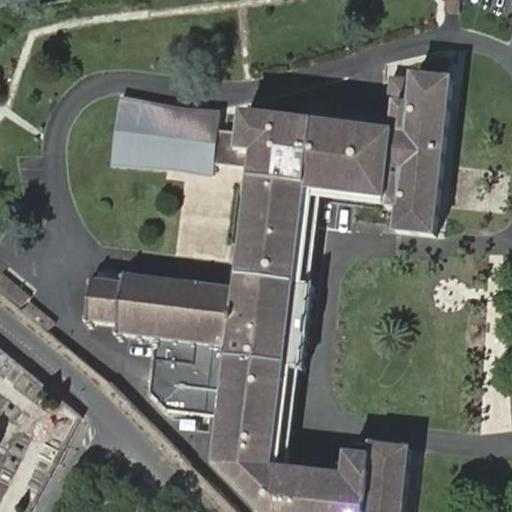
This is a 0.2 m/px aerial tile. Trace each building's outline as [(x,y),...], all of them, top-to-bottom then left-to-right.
[(310,194),(323,196),(350,199),(361,200),(389,204),(388,209),(391,210),(401,211),(398,234),(408,235),(431,238),(437,239),(450,123),(455,83),(416,78),(416,82),(392,80),(388,118),(397,119),(396,135),(346,129),(329,127),(321,126),(319,126),(319,125),(246,116),(244,137),(243,148),(258,149),(255,169),(254,176),(254,179),(254,181),(250,180),(249,185),(254,185),(249,220),(249,224),(247,237),(244,237),(239,237),(238,245),(238,246),(246,247),(241,292),(224,290),(224,286),(221,286),(220,290),(205,288),(206,283),(202,283),(202,288),(187,285),(187,281),(184,281),(184,285),(169,283),(169,278),(168,278),(166,278),(165,283),(150,281),(151,276),(148,276),(147,281),(132,278),(133,275),(129,274),(129,280),(125,279),(124,284),(128,284),(128,288),(102,285),(103,281),(98,280),(98,284),(93,283),(93,288),(98,288),(93,320),(89,320),(88,324),(93,325),(92,329),(97,331),(97,325),(122,329),(121,333),(117,332),(117,337),(121,337),(121,342),(124,343),(125,336),(140,339),(140,343),(143,343),(143,339),(159,341),(158,345),(157,361),(153,394),(169,412),(207,415),(225,418),(219,469),(261,511),(406,511),(413,451),(375,447),(375,450),(373,459),(351,456),(348,479),(289,472),(277,471),(289,371),(301,372),(305,372),(315,288),(312,288),(299,286),(310,194)] [(243,148),(244,137),(220,134),(222,118),(183,113),(121,106),(113,171),(176,178),(214,183),(216,171),(254,176),(255,169),(258,149),(243,148)] [(318,237),(323,196),(310,194),(299,286),(312,288),(317,245),(318,237)] [(0,279),(0,293),(20,310),(29,300),(2,277),(0,279)] [(29,304),(22,312),(48,333),(54,325),(29,304)] [(289,472),(301,372),(289,371),(277,471),(289,472)] [(63,397),(50,415),(73,432),(86,413),(63,397)] [(352,446),(351,456),(373,459),(375,450),(364,448),(352,446)]
